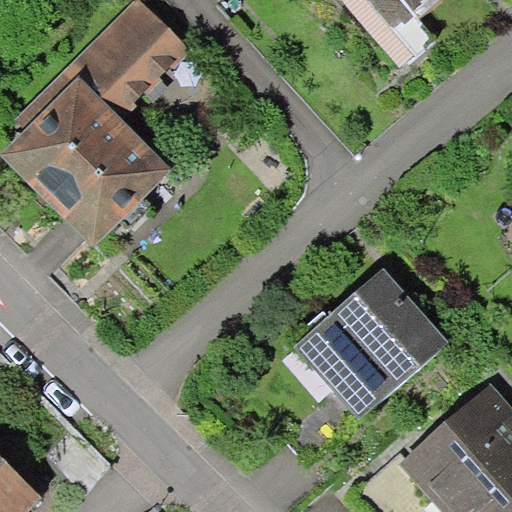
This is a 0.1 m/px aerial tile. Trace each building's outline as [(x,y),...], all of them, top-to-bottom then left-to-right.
[(458,0),(361,0),(402,48),(458,0)] [(141,4),(0,140),(0,165),(103,271),(188,189),(128,128),(197,61),(141,4)] [(390,280),(302,352),(365,428),(453,355),(390,280)] [(511,511),(511,402),(499,388),(406,474),(441,511),(511,511)] [(0,511),(34,511),(48,499),(0,448),(0,511)]
